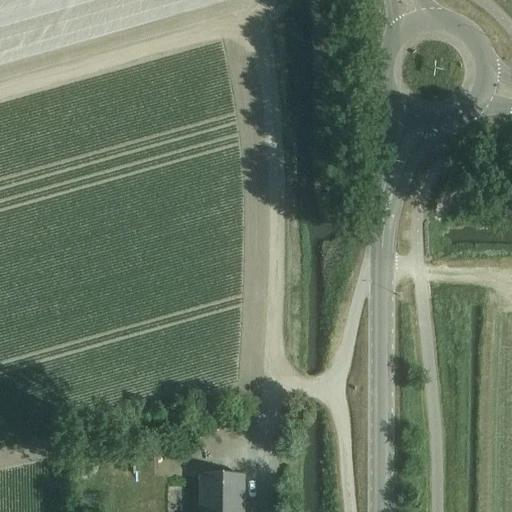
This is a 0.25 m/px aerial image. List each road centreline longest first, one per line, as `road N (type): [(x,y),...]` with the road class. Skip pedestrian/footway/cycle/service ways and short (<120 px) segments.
road 1 (secondary): [(379,511),(381,238)]
road 2 (secondary): [(401,113),(380,172),(381,238)]
road 3 (secondary): [(381,238),(429,124)]
